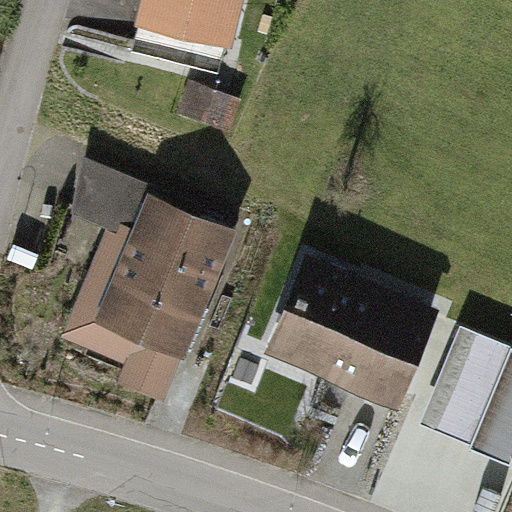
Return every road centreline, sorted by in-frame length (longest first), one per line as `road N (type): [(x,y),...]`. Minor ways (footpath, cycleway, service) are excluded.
road 1 (residential): [(0,435),(214,511)]
road 2 (residential): [(0,175),(41,0)]
